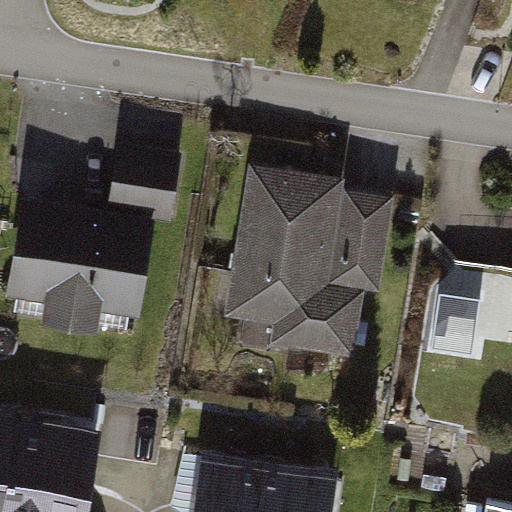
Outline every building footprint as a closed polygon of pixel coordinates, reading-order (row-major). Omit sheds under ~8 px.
[(187,149),(120,141),(112,209),(179,216),(187,149)] [(398,187),(252,165),(229,319),(360,338),(367,290),(383,293),(398,187)] [(112,209),(21,197),(8,292),(45,297),(43,315),(100,323),(102,306),(143,311),(156,215),(112,209)] [(93,511),(104,427),(0,413),(0,511),(93,511)] [(333,511),(340,467),(206,448),(196,511),(333,511)] [(511,511),(511,500),(479,496),(476,511),(511,511)]
